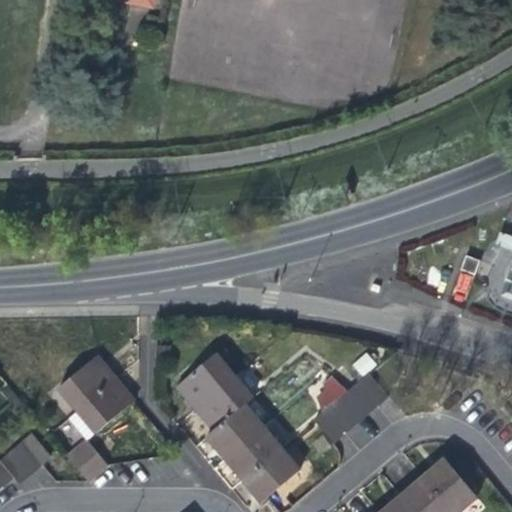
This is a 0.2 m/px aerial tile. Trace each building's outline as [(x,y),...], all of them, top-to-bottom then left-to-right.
[(114,0),(156,8),(157,0),(114,0)] [(177,384),(195,407),(233,375),(214,353),(177,384)] [(58,389),(77,412),(111,383),(116,378),(107,367),(97,356),(58,389)] [(362,366),(369,374),(379,366),(372,357),(362,366)] [(387,396),(369,374),(357,384),(376,405),(387,396)] [(195,407),(213,430),(243,405),(252,397),(233,375),(195,407)] [(124,388),(116,378),(111,383),(77,412),(67,420),(85,440),(135,400),(124,388)] [(351,388),(347,392),(365,414),(376,405),(357,384),(351,388)] [(343,433),(354,424),(335,402),(326,391),(315,399),(321,413),(325,410),(343,433)] [(347,392),(335,402),(354,424),(365,414),(347,392)] [(262,427),(243,405),(213,430),(205,436),(224,459),(262,427)] [(332,442),(343,433),(325,410),(321,413),(313,420),(332,442)] [(280,448),(262,427),(224,459),(241,480),(280,448)] [(29,436),(10,453),(29,475),(40,465),(49,458),(29,436)] [(104,462),(85,440),(76,448),(95,470),(104,462)] [(84,479),(95,470),(76,448),(65,457),(84,479)] [(298,469),(280,448),(241,480),(250,491),(259,502),(298,469)] [(17,484),(29,475),(10,453),(0,460),(0,462),(12,477),(17,484)] [(431,469),(421,477),(449,510),(471,491),(443,458),(431,469)] [(0,485),(0,486),(12,477),(0,462),(0,485)] [(413,511),(446,511),(449,510),(421,477),(412,485),(399,495),(413,511)] [(413,511),(399,495),(387,505),(379,511),(413,511)]
